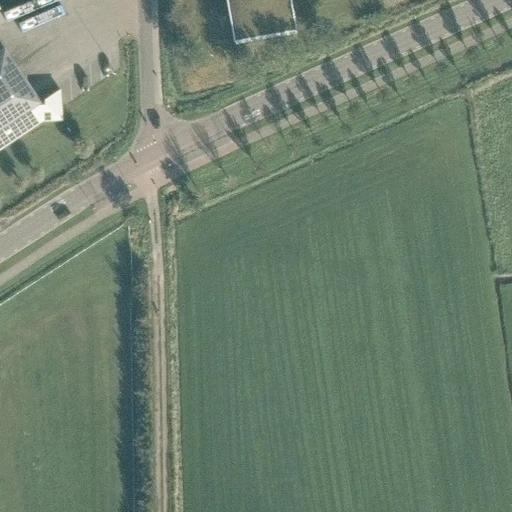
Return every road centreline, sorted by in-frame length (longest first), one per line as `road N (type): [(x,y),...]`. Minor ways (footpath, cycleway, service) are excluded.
road 1 (tertiary): [(151,158),(504,0)]
road 2 (track): [(152,186),(166,511)]
road 3 (tertiary): [(0,248),(151,158)]
road 4 (residential): [(151,158),(144,0)]
